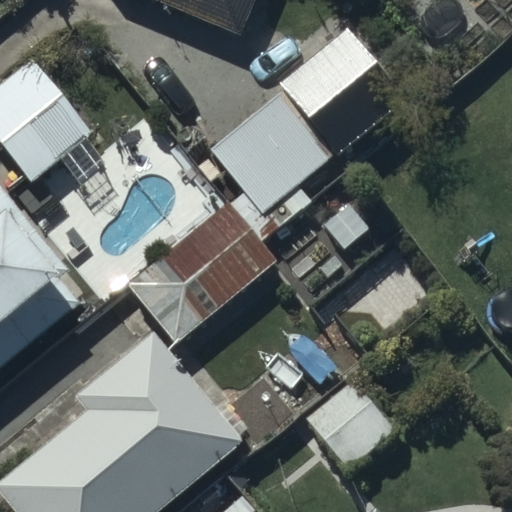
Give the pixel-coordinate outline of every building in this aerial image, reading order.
[(155,0),(234,33),(248,0),(155,0)] [(31,59),(0,84),(0,144),(31,182),(91,132),(31,59)] [(304,69),(206,148),(259,213),(357,134),(304,69)] [(0,366),(77,302),(58,279),(69,270),(0,188),(0,366)] [(224,202),(123,283),(172,343),(273,262),(224,202)] [(456,218),(428,240),(468,291),(496,268),(456,218)] [(148,332),(71,395),(83,410),(0,478),(0,498),(11,511),(150,511),(248,432),(218,396),(208,405),(148,332)] [(349,379),(301,419),(347,475),(395,435),(349,379)]
